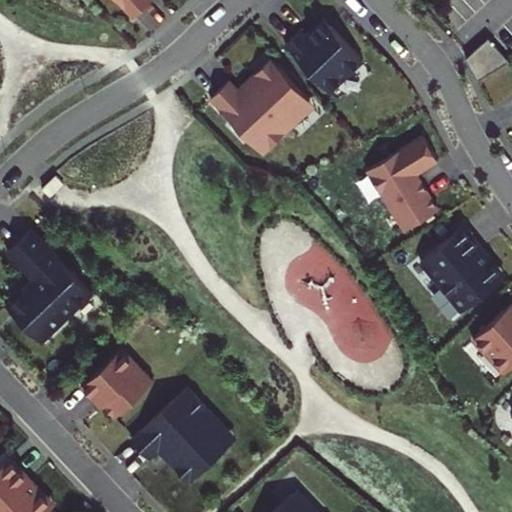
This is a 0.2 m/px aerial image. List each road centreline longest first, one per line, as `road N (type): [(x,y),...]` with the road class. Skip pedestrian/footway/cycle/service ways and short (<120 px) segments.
road 1 (residential): [(237,0),(185,50),(71,123),(6,179)]
road 2 (residential): [(511,196),(437,64),(381,0)]
road 3 (residential): [(0,377),(126,511)]
